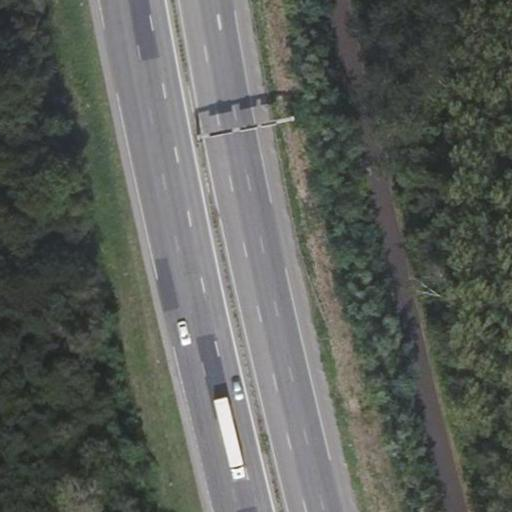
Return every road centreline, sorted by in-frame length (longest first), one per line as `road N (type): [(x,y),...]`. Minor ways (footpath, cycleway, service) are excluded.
road 1 (motorway): [(132,0),(165,191),(249,511)]
road 2 (track): [(464,511),(421,339),(355,0)]
road 3 (motorway): [(315,511),(207,0)]
